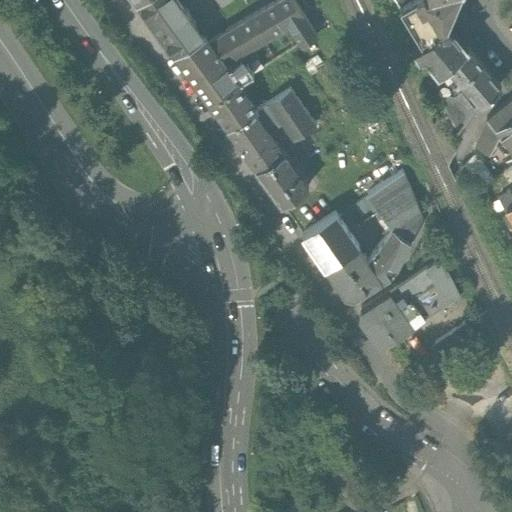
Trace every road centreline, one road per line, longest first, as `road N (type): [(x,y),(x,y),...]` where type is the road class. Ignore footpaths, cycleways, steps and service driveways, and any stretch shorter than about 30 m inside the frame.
road 1 (residential): [(336,320),(108,0)]
road 2 (secondary): [(0,56),(112,225),(153,239),(214,233)]
road 3 (residential): [(336,320),(397,274),(488,106),(511,86)]
road 4 (primary): [(58,0),(214,233)]
road 5 (primary): [(223,511),(229,319),(214,233)]
road 6 (residential): [(470,498),(373,422),(301,340)]
road 7 (residential): [(470,498),(435,428),(386,387),(336,320)]
